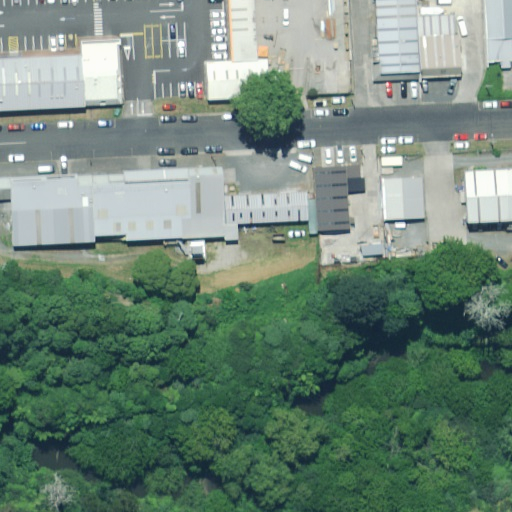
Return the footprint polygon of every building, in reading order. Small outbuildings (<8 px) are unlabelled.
[(259,97),(249,0),(218,0),(225,65),(203,67),(207,102),(259,97)] [(445,5),(444,0),(366,0),(373,83),(413,80),(407,8),(445,5)] [(511,0),(486,0),(492,75),(511,73),(511,0)] [(0,116),(121,107),(117,53),(0,62),(0,116)] [(511,167),(469,168),(471,218),(511,217),(511,167)] [(225,173),(93,179),(97,242),(228,235),(225,173)] [(346,173),(313,175),(316,237),(350,235),(346,173)] [(424,173),(382,176),(384,218),(427,215),(424,173)] [(89,174),(12,178),(16,244),(92,240),(89,174)] [(310,196),(233,200),(235,227),(312,223),(310,196)] [(374,257),(388,256),(388,249),(383,249),(382,230),(373,231),(374,257)] [(435,254),(435,245),(420,245),(420,254),(435,254)]
